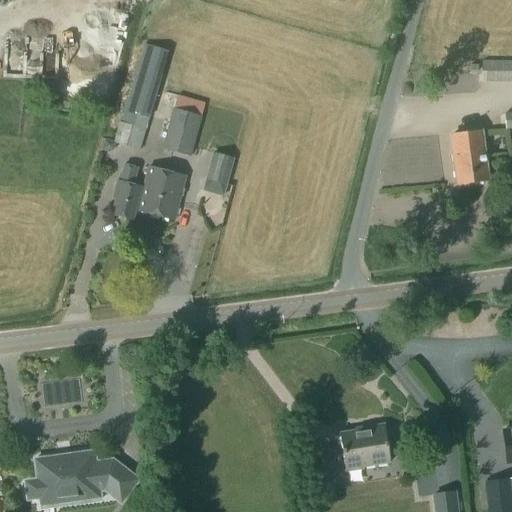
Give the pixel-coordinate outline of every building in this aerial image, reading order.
[(144,61),(146,41),(137,41),(135,60),(144,61)] [(511,63),(481,63),(481,83),(511,83),(511,63)] [(111,143),(108,153),(118,155),(120,148),(139,153),(162,77),(136,69),(120,124),(117,124),(112,143),(111,143)] [(173,111),(162,150),(189,158),(200,119),(173,111)] [(511,113),(503,115),(505,131),(511,130),(511,113)] [(481,134),(451,137),(457,186),(486,182),(481,134)] [(212,155),(205,180),(225,186),(232,160),(212,155)] [(114,200),(110,216),(131,222),(134,211),(135,211),(141,189),(132,187),(137,170),(124,167),(119,184),(117,183),(112,199),(114,200)] [(141,189),(135,211),(173,221),(184,179),(148,169),(142,190),(141,189)] [(511,448),(511,414),(479,420),(484,453),(511,448)] [(366,431),(338,435),(344,472),(361,469),(361,468),(388,463),(383,426),(366,429),(366,431)] [(326,449),(312,451),(318,486),(331,484),(326,449)] [(31,479),(18,481),(20,500),(35,499),(36,508),(96,502),(95,491),(100,491),(116,503),(134,479),(108,459),(92,461),(91,451),(28,457),(31,479)] [(488,511),(511,511),(511,510),(508,480),(485,483),(488,511)] [(456,511),(454,494),(432,497),(434,511),(456,511)]
